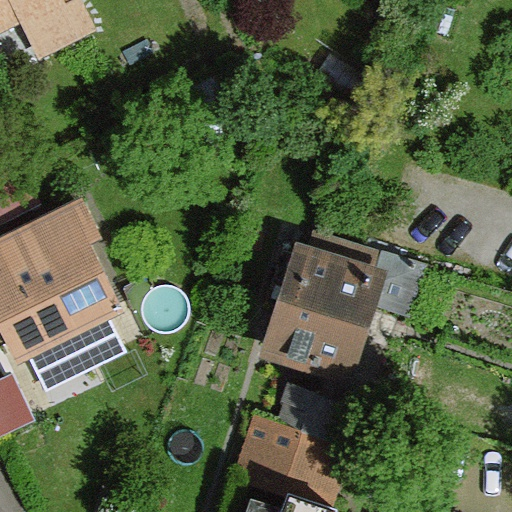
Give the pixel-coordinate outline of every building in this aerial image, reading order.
[(0,0),(0,26),(25,15),(43,51),(92,24),(79,0),(0,0)] [(249,123),(231,88),(198,106),(215,142),(249,123)] [(19,273),(0,281),(0,310),(22,355),(32,350),(68,332),(117,308),(85,243),(96,237),(82,205),(6,243),(19,273)] [(314,239),(309,257),(373,279),(381,250),(369,246),(366,255),(314,239)] [(0,281),(19,273),(6,243),(0,246),(0,281)] [(290,311),(309,257),(286,250),(268,304),(290,311)] [(373,279),(366,300),(412,316),(427,264),(381,250),(373,279)] [(373,279),(309,257),(290,311),(277,349),(343,370),(366,300),(373,279)] [(78,351),(68,332),(32,350),(41,370),(78,351)] [(0,421),(3,430),(40,414),(20,369),(0,377),(0,421)] [(291,383),(278,422),(292,427),(300,403),(327,412),(330,404),(333,398),(291,383)] [(383,414),(381,423),(378,425),(406,428),(414,414),(417,407),(388,398),(383,414)] [(319,436),(327,412),(300,403),(292,427),(319,436)] [(319,436),(347,445),(350,446),(378,425),(381,423),(330,404),(327,412),(319,436)] [(291,493),(327,506),(347,445),(319,436),(292,427),(278,422),(258,415),(238,474),(291,493)] [(327,506),(291,493),(283,511),(267,511),(259,509),(258,511),(335,511),(337,509),(327,506)]
